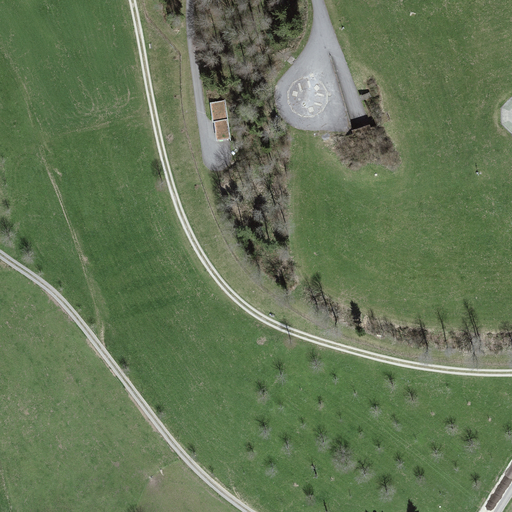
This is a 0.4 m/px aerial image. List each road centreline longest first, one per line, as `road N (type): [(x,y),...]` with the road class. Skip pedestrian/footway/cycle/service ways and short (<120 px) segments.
road 1 (track): [(511,375),(391,363),(258,318),(227,291),(179,211),(134,0)]
road 2 (track): [(0,258),(114,362),(208,485),(246,511)]
